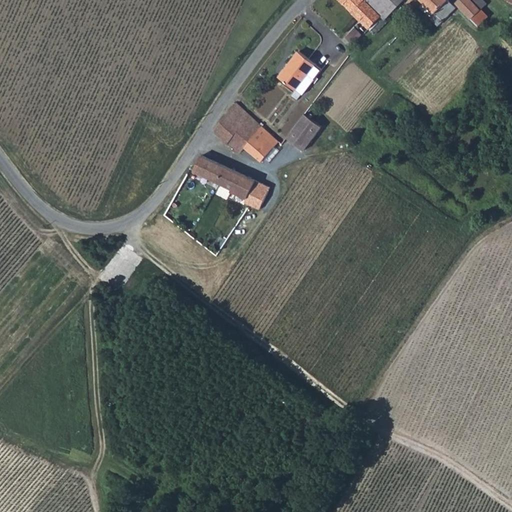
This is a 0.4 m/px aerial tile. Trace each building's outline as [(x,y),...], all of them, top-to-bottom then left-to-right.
[(369,0),(344,0),(370,25),(381,12),(369,0)] [(382,11),(386,15),(400,0),(369,0),(381,12),(382,11)] [(449,0),(423,0),(426,2),(432,8),(427,13),(432,17),(449,0)] [(456,5),(450,0),(449,0),(432,17),(437,23),(456,5)] [(455,0),(471,16),(481,7),(480,6),(477,2),(474,0),(455,0)] [(426,2),(421,7),(427,13),(432,8),(426,2)] [(355,25),(345,36),(352,43),(363,32),(355,25)] [(297,89),(308,74),(317,63),(300,50),(280,76),(297,89)] [(303,94),(315,79),(308,74),(297,89),(303,94)] [(274,88),(266,103),(262,100),(255,112),(269,120),(284,93),(274,88)] [(260,130),(263,127),(238,102),(215,132),(227,143),(228,142),(240,153),(244,148),(260,130)] [(322,127),(305,114),(287,138),(304,150),(322,127)] [(263,127),(260,130),(275,145),(278,141),(263,127)] [(275,145),(260,130),(244,148),(260,162),(274,146),(275,145)] [(247,202),(252,204),(255,198),(250,195),(256,181),(254,180),(228,167),(202,156),(195,170),(233,188),(227,200),(224,199),(222,204),(226,206),(226,208),(230,210),(233,210),(239,212),(242,207),(244,208),(247,202)] [(255,198),(262,201),(269,187),(256,181),(250,195),(255,198)]
